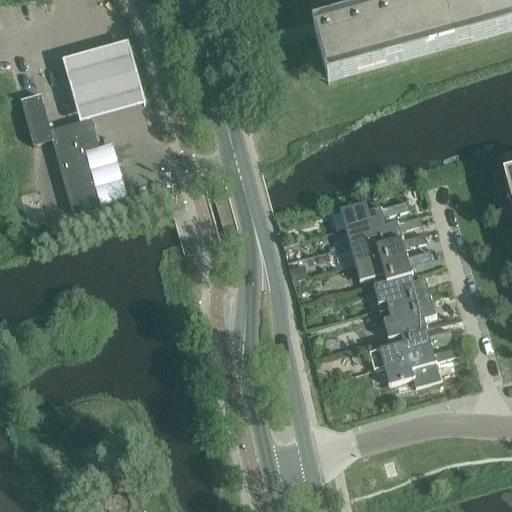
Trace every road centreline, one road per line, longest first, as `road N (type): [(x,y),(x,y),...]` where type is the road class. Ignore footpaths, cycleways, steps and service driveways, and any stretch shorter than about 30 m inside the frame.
road 1 (unclassified): [(254,225),(251,370),(272,473)]
road 2 (unclassified): [(308,464),(277,286),(254,225)]
road 3 (residential): [(500,429),(440,197)]
road 4 (unclassified): [(254,225),(190,0)]
road 5 (residential): [(308,464),(427,430),(500,429)]
